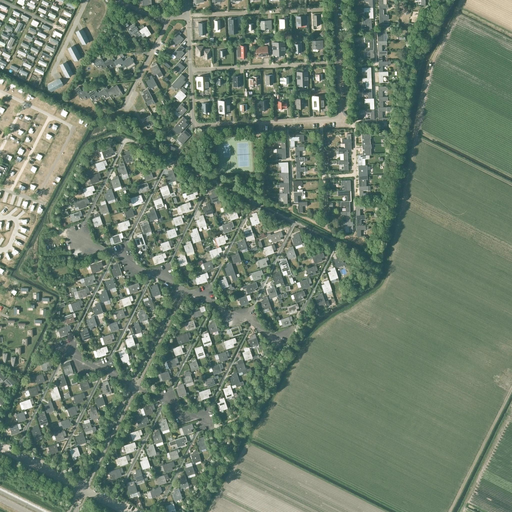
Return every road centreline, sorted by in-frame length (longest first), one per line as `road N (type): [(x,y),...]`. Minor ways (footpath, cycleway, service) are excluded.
road 1 (track): [(511,312),(393,252),(431,63),(463,0)]
road 2 (residential): [(188,0),(195,120),(202,125),(342,118),(337,0)]
road 3 (unknown): [(150,272),(51,473)]
road 4 (unknown): [(212,304),(112,503)]
road 5 (track): [(511,387),(449,511)]
